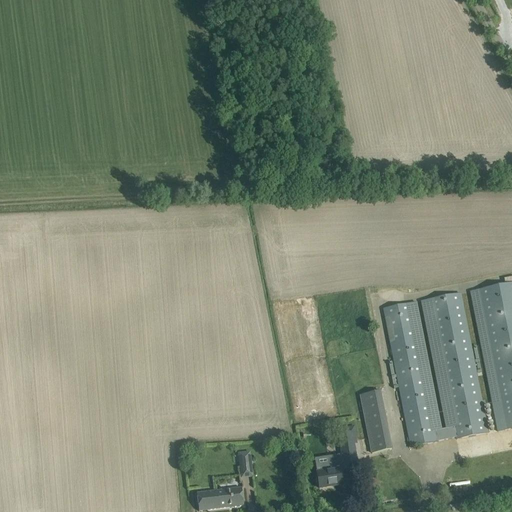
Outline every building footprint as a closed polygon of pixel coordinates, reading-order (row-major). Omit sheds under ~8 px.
[(479,291),(507,430),(504,430),(504,431),(511,429),(511,284),(477,291),(479,291)] [(409,304),(384,309),(411,448),(437,443),(437,442),(456,438),(457,440),(487,434),(459,294),(429,301),(454,427),(434,431),(409,304)] [(372,454),(391,450),(380,391),(360,395),(372,454)] [(338,429),(342,457),(330,459),(331,471),(317,473),(319,489),(329,487),(329,486),(343,483),(341,471),(345,470),(343,459),(355,457),(353,444),(357,444),(354,426),(338,429)] [(250,454),(238,455),(239,462),(242,461),(243,469),(252,468),(251,460),(250,454)] [(197,494),(199,511),(244,506),(242,488),(197,494)]
